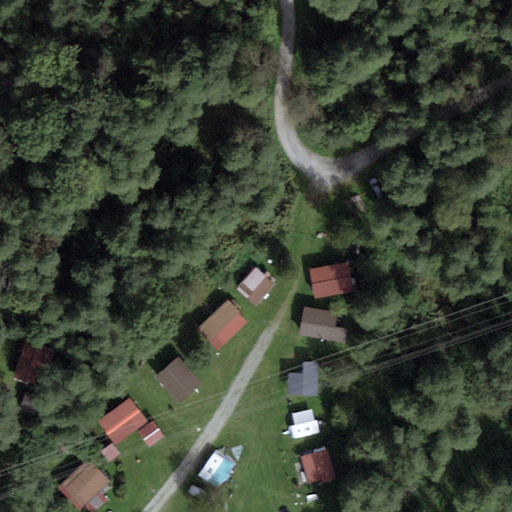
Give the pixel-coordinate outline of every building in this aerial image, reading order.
[(322,305),(362,298),(357,268),(317,275),(322,305)] [(244,294),(264,311),(283,290),(263,272),(244,294)] [(205,332),(224,355),(256,328),(237,306),(205,332)] [(52,390),(61,352),(32,345),(23,383),(52,390)] [(324,393),(324,364),(297,364),(296,393),(324,393)] [(122,450),(155,427),(138,403),(105,427),(122,450)] [(335,454),(308,462),(316,493),(344,485),(335,454)] [(85,511),(91,511),(119,489),(97,464),(66,490),(85,511)]
